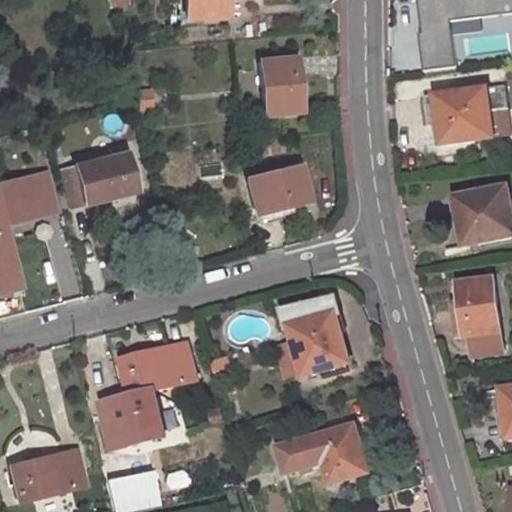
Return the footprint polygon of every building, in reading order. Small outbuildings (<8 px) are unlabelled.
[(225,15),(224,0),(183,0),(184,16),(225,15)] [(498,36),(493,0),(437,0),(443,42),(498,36)] [(464,41),(467,60),(511,54),(511,17),(499,19),(502,37),(464,41)] [(298,112),(294,59),(257,62),(263,116),(298,112)] [(494,137),(487,87),(433,95),(441,145),(494,137)] [(134,190),(124,154),(58,172),(68,208),(134,190)] [(307,202),(298,166),(245,180),(253,215),(276,210),(307,202)] [(52,213),(42,176),(0,187),(0,293),(18,288),(1,227),(52,213)] [(511,236),(511,206),(508,187),(453,198),(458,222),(465,221),(470,245),(511,236)] [(278,218),(276,210),(253,215),(255,224),(278,218)] [(465,221),(458,222),(463,247),(470,245),(465,221)] [(504,355),(496,281),(459,285),(464,338),(470,338),(471,358),(504,355)] [(284,309),(303,376),(321,371),(323,378),(349,371),(347,364),(349,363),(331,298),(328,296),(284,309)] [(128,398),(156,391),(199,381),(190,344),(119,362),(128,398)] [(509,440),(511,439),(511,388),(502,390),(509,440)] [(169,440),(156,391),(128,398),(100,405),(112,454),(169,440)] [(368,477),(354,429),(279,450),(285,477),(323,466),(329,488),(368,477)] [(87,486),(78,448),(8,466),(17,503),(87,486)] [(126,511),(160,505),(153,472),(108,482),(115,511),(126,511)]
